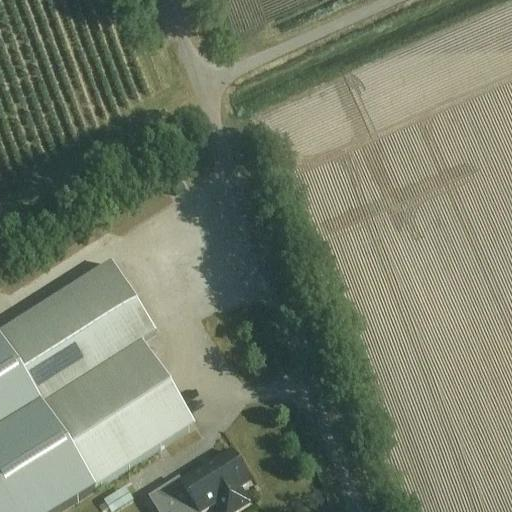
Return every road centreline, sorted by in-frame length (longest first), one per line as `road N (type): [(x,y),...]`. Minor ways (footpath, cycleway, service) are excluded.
road 1 (unclassified): [(357,511),(201,89)]
road 2 (unclassified): [(201,89),(397,0)]
